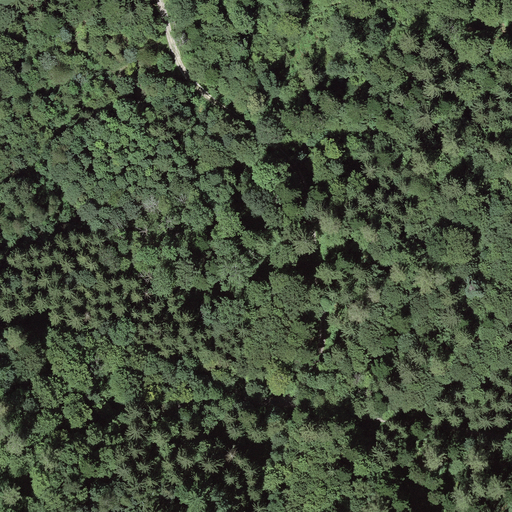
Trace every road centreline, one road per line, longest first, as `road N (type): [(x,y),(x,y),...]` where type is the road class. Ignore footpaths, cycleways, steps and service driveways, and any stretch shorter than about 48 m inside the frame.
road 1 (track): [(159,0),(188,76),(302,173),(325,335),(288,407)]
road 2 (track): [(0,325),(103,343),(288,407)]
road 3 (track): [(288,407),(511,438)]
